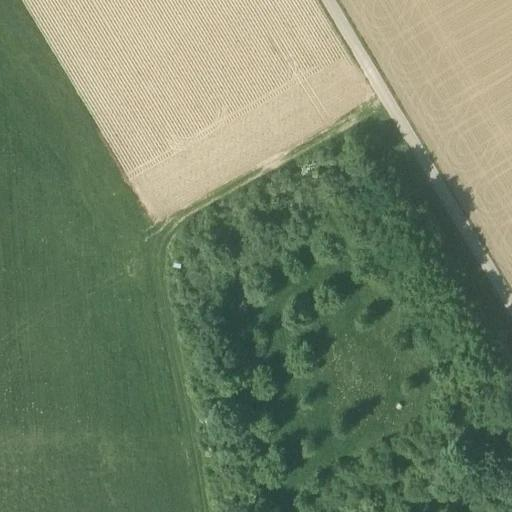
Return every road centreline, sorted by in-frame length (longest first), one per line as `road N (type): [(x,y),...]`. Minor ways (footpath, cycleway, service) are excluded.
road 1 (track): [(383,97),(159,235),(154,269),(198,511)]
road 2 (track): [(325,0),(511,314)]
